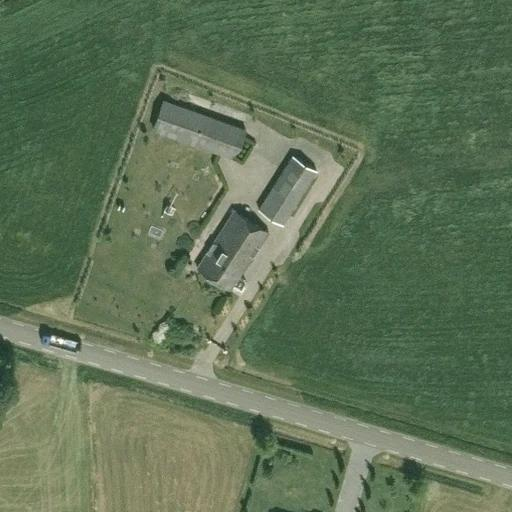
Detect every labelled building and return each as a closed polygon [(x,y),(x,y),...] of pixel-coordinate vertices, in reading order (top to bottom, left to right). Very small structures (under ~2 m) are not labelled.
[(153,129),(233,157),(243,128),(163,100),(153,129)] [(186,212),(210,158),(181,146),(157,199),(186,212)] [(316,168),(293,154),(259,208),(282,223),(316,168)] [(362,171),(348,173),(351,187),(365,184),(362,171)] [(231,288),(268,231),(234,209),(197,267),(231,288)]
